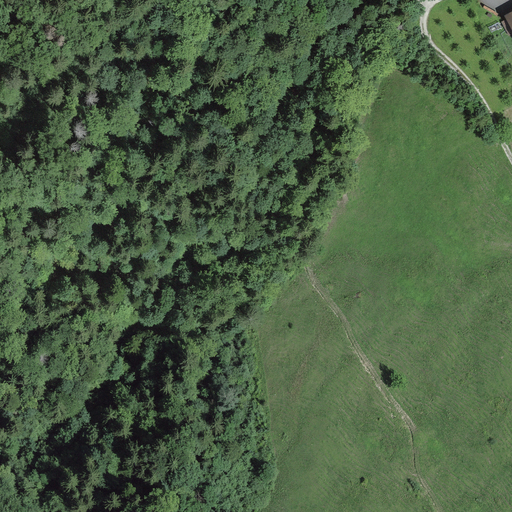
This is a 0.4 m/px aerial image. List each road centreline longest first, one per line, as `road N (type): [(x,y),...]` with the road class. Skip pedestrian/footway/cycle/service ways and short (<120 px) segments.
road 1 (track): [(367,0),(296,47),(252,133),(249,173),(218,220),(189,234),(73,413),(0,455)]
road 2 (track): [(440,511),(418,476),(411,425),(309,278),(309,240)]
road 3 (track): [(428,0),(420,32),(481,97),(511,160)]
